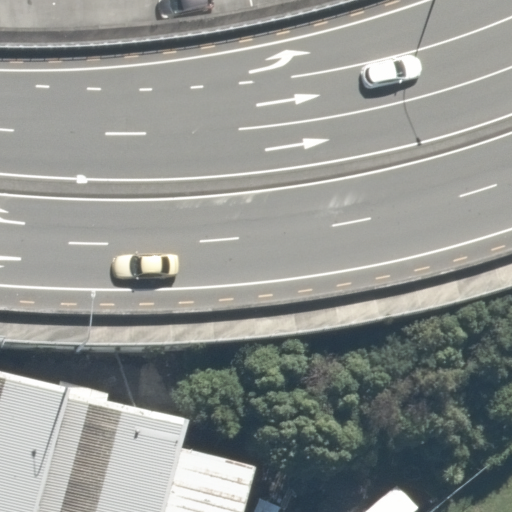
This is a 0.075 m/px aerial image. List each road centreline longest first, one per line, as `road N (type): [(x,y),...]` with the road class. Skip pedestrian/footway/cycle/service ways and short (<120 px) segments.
road 1 (secondary): [(511,193),(281,248),(96,260),(0,253)]
road 2 (secondary): [(0,139),(190,142),(352,117),(507,71)]
